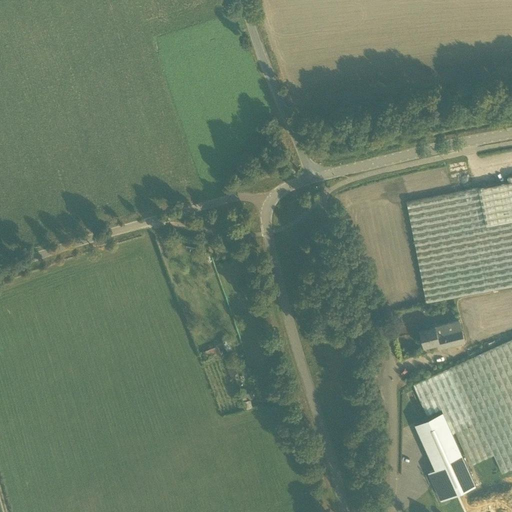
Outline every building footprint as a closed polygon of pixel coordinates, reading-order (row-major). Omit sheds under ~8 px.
[(427,302),(511,285),(511,176),(508,178),(508,182),(407,201),(409,211),(427,302)] [(449,346),(466,342),(460,319),(459,319),(436,325),(436,326),(421,330),(425,346),(438,343),(440,349),(449,346)] [(511,469),(511,340),(470,359),(414,384),(427,415),(442,408),(443,411),(415,423),(432,461),(436,469),(430,472),(434,481),(434,482),(435,484),(442,499),(448,496),(448,497),(459,492),(476,484),(453,433),(456,432),(471,464),(494,454),(498,464),(503,473),(511,469)] [(208,356),(221,353),(219,346),(206,349),(208,356)] [(480,486),(439,504),(442,511),(511,511),(511,469),(503,473),(498,464),(494,454),(471,464),(456,432),(453,433),(476,484),(479,483),(480,486)]
